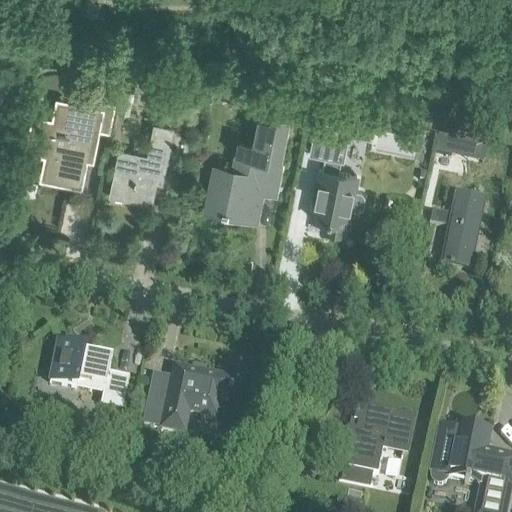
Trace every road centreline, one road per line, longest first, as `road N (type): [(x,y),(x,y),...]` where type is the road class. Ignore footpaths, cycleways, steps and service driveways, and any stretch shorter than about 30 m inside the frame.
road 1 (residential): [(324,327),(0,261)]
road 2 (residential): [(244,511),(324,327)]
road 3 (residential): [(511,366),(324,327)]
